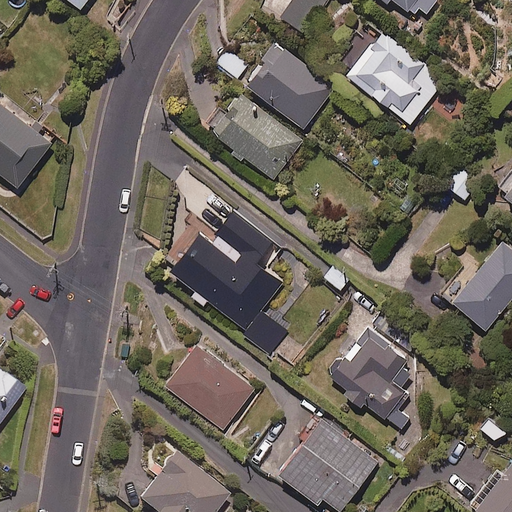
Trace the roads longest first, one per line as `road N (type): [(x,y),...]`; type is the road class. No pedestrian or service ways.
road 1 (residential): [(85,331),(123,118),(144,52),(174,0)]
road 2 (residential): [(57,511),(85,331)]
